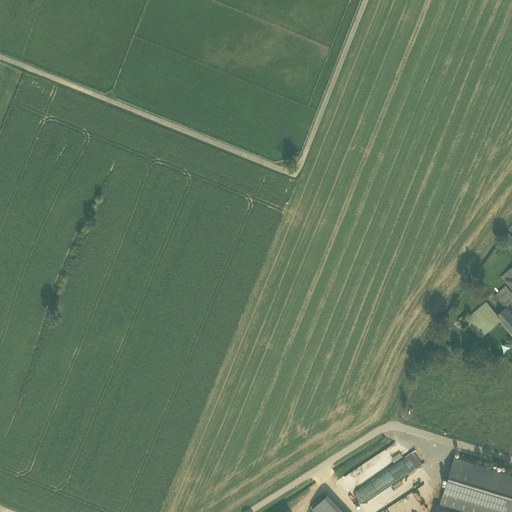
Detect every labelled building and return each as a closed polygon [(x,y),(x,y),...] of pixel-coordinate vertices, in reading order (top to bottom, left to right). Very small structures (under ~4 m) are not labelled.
[(511,272),(510,270),(511,268),(511,267),(510,269),(501,277),(511,289),(511,272)] [(494,296),(504,308),(505,309),(511,302),(511,294),(505,286),(494,296)] [(464,320),(479,339),(500,321),(496,315),(485,302),(464,320)] [(511,317),(505,309),(504,308),(496,315),(500,321),(504,325),(511,317)] [(445,316),(438,325),(443,329),(450,320),(445,316)] [(364,465),(364,472),(367,472),(367,468),(374,468),(377,466),(381,466),(384,469),(390,464),(390,469),(379,477),(379,487),(374,492),(374,497),(363,504),(363,508),(365,511),(380,511),(400,498),(399,465),(391,466),(399,460),(399,444),(394,444),(364,465)] [(511,475),(454,458),(442,497),(490,511),(510,511),(511,508),(511,475)] [(395,486),(405,497),(429,479),(420,467),(395,486)] [(353,484),(354,477),(345,475),(342,489),(356,492),(358,485),(353,484)] [(312,510),(313,511),(339,511),(326,497),(312,510)] [(440,505),(462,511),(490,511),(442,497),(440,505)]
